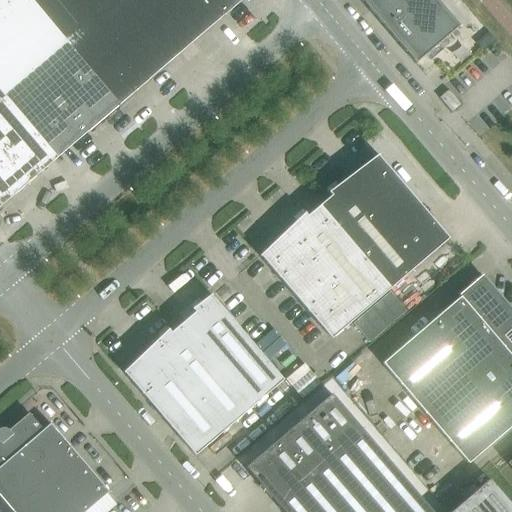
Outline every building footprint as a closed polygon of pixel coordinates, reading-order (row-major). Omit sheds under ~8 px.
[(65,45),(52,30),(26,0),(0,0),(0,92),(4,97),(65,45)] [(26,0),(52,30),(86,0),(26,0)] [(178,55),(131,0),(86,0),(52,30),(65,45),(118,106),(178,55)] [(240,2),(238,0),(131,0),(178,55),(240,2)] [(436,0),(362,0),(366,3),(364,4),(415,64),(459,27),(436,0)] [(483,52),(495,41),(488,33),(476,44),(483,52)] [(118,106),(65,45),(4,97),(57,159),(117,107),(118,108),(119,107),(118,106)] [(460,105),(448,91),(439,99),(451,113),(460,105)] [(0,206),(57,159),(4,97),(0,100),(0,206)] [(448,240),(419,205),(378,156),(378,155),(328,193),(330,196),(318,206),(389,290),(448,240)] [(389,290),(318,206),(307,216),(304,213),(259,257),(259,258),(260,257),(331,340),(389,290)] [(511,312),(481,276),(458,297),(459,298),(382,364),(432,422),(467,464),(511,426),(511,312)] [(283,381),(212,297),(211,295),(191,310),(193,313),(185,321),(182,323),(253,406),(283,381)] [(253,406),(182,323),(171,334),(167,330),(122,373),(123,374),(124,374),(194,456),(253,406)] [(511,511),(511,507),(489,480),(451,511),(431,511),(342,408),(331,395),(245,468),(281,511),(511,511)] [(0,511),(84,511),(108,493),(49,424),(42,431),(28,414),(9,431),(6,429),(2,428),(0,428),(0,511)]
